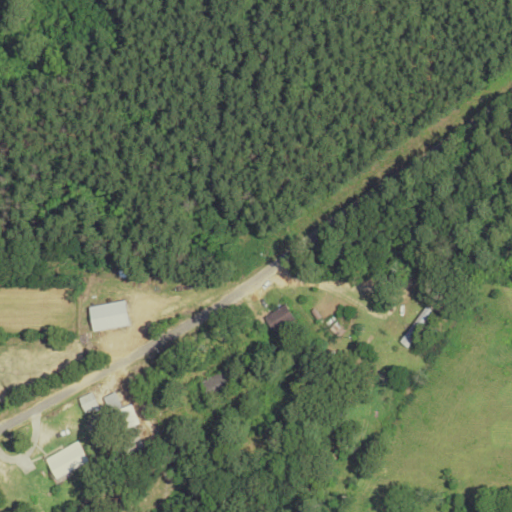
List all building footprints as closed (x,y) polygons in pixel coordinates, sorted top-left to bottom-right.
[(297,322),(288,305),(265,317),(275,334),(297,322)] [(409,348),(434,313),(427,308),(402,343),(409,348)] [(203,383),(213,402),(239,388),(229,369),(203,383)] [(155,414),(164,431),(187,420),(179,403),(155,414)] [(151,441),(133,407),(116,415),(135,449),(151,441)] [(59,481),(91,462),(79,442),(47,461),(59,481)]
